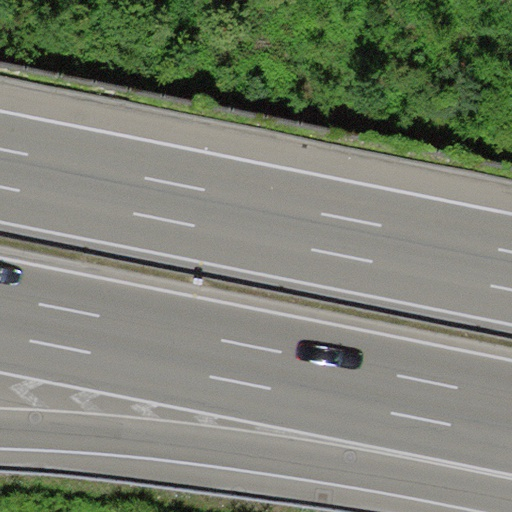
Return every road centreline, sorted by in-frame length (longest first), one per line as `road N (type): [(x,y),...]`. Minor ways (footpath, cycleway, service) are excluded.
road 1 (motorway): [(0,315),(511,417)]
road 2 (motorway): [(511,266),(0,165)]
road 3 (motorway): [(0,426),(511,428)]
